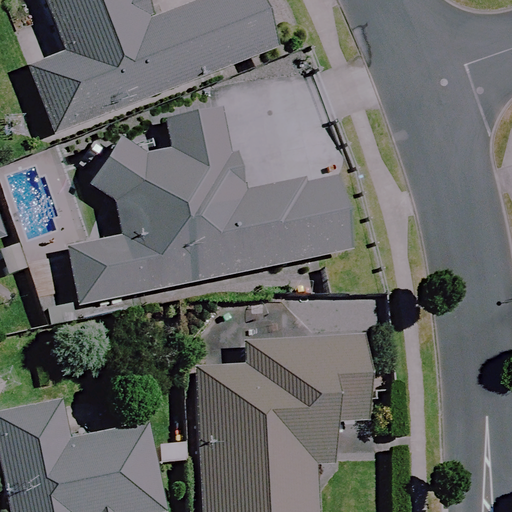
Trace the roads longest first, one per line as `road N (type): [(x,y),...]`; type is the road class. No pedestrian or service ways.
road 1 (residential): [(464,511),(477,291)]
road 2 (residential): [(425,77),(477,291)]
road 3 (residential): [(477,291),(511,499)]
